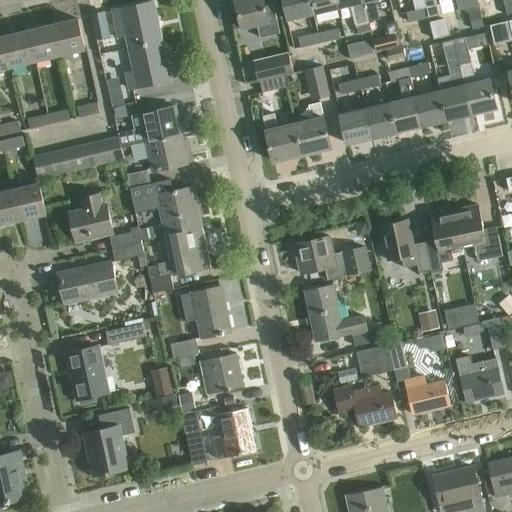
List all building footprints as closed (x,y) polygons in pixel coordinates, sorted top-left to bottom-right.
[(243,0),(236,2),(239,14),(232,16),(235,30),(242,29),(257,25),(258,29),(260,38),(280,34),(273,5),(265,7),(263,0),(243,0)] [(310,0),(283,0),(288,20),(314,14),(310,0)] [(336,0),(310,0),(314,14),(339,8),(336,0)] [(362,0),(336,0),(339,8),(352,5),(359,35),(370,32),(368,22),(368,21),(363,2),(362,0)] [(362,0),(363,2),(368,21),(378,19),(373,0),(362,0)] [(424,0),(427,8),(429,18),(449,13),(447,3),(438,5),(436,0),(424,0)] [(458,11),(478,6),(476,0),(460,0),(456,1),(458,11)] [(511,0),(503,0),(507,15),(511,13),(511,0)] [(129,48),(162,42),(153,3),(113,11),(118,39),(127,37),(129,48)] [(427,8),(406,13),(409,23),(429,18),(427,8)] [(110,36),(105,13),(92,16),(97,39),(110,36)] [(348,27),(346,13),(302,20),(304,34),(348,27)] [(447,18),(430,22),(434,40),(451,35),(447,18)] [(85,49),(78,19),(53,25),(60,55),(85,49)] [(511,32),(509,21),(490,26),(494,43),(511,38),(511,32)] [(53,25),(28,31),(36,61),(60,55),(53,25)] [(318,34),(321,44),(340,39),(338,29),(318,34)] [(36,61),(28,31),(4,37),(11,67),(36,61)] [(321,44),(318,34),(299,39),(301,48),(321,44)] [(4,37),(0,38),(0,69),(11,67),(4,37)] [(394,37),(373,42),(375,54),(379,53),(386,51),(397,49),(394,37)] [(170,81),(162,42),(129,48),(134,71),(126,73),(129,89),(170,81)] [(405,58),(403,47),(397,49),(386,51),(389,62),(405,58)] [(478,52),(458,56),(460,66),(465,86),(472,115),(497,109),(490,80),(476,83),(472,63),(480,61),(478,52)] [(260,81),(284,76),(294,73),(289,54),(256,62),(260,81)] [(429,63),(408,68),(411,78),(431,73),(429,63)] [(322,98),(328,96),(330,96),(323,66),(305,71),(308,83),(318,81),(322,98)] [(389,73),(391,83),(399,81),(411,78),(408,68),(389,73)] [(361,90),(381,85),(379,75),(359,80),(361,90)] [(119,76),(106,79),(113,108),(126,105),(119,76)] [(286,87),(284,76),(260,81),(263,93),(286,87)] [(404,100),(391,103),(397,132),(422,127),(415,98),(411,78),(399,81),(404,100)] [(336,96),(361,90),(359,80),(333,86),(336,96)] [(465,86),(440,92),(447,121),(472,115),(465,86)] [(194,157),(208,155),(197,91),(183,94),(194,157)] [(440,92),(415,98),(422,127),(447,121),(440,92)] [(80,118),(100,113),(98,103),(77,108),(80,118)] [(295,125),(302,155),(331,148),(321,103),(309,106),(312,120),(295,125)] [(373,138),(397,132),(391,103),(366,109),(373,138)] [(126,105),(113,108),(116,118),(128,115),(126,105)] [(141,114),(132,116),(134,130),(144,128),(147,143),(182,135),(176,107),(141,114)] [(366,109),(340,115),(347,144),(373,138),(366,109)] [(68,110),(48,115),(51,125),(71,120),(68,110)] [(302,155),(295,125),(278,129),(275,114),(263,117),(274,162),(302,155)] [(51,125),(48,115),(28,120),(30,129),(51,125)] [(19,122),(0,126),(0,130),(1,136),(21,132),(19,122)] [(188,164),(182,135),(147,143),(153,171),(188,164)] [(25,146),(23,136),(3,141),(5,151),(25,146)] [(119,137),(117,138),(106,140),(111,162),(124,159),(119,137)] [(111,162),(106,140),(94,143),(99,165),(111,162)] [(99,165),(94,143),(82,146),(87,168),(99,165)] [(82,146),(70,149),(75,171),(87,168),(82,146)] [(63,174),(75,171),(70,149),(58,151),(63,174)] [(58,151),(46,154),(51,176),(63,174),(58,151)] [(46,154),(34,157),(39,179),(51,176),(46,154)] [(130,188),(151,184),(148,170),(127,175),(130,188)] [(489,200),(501,197),(494,174),(482,178),(489,200)] [(39,184),(14,190),(21,220),(46,214),(39,184)] [(151,184),(130,188),(133,202),(154,198),(151,184)] [(158,195),(166,235),(201,228),(193,188),(158,195)] [(0,224),(21,220),(14,190),(0,193),(0,224)] [(70,213),(77,241),(113,233),(107,205),(102,206),(99,195),(83,198),(86,210),(70,213)] [(455,210),(463,247),(475,245),(478,262),(503,257),(497,227),(484,230),(478,205),(455,210)] [(437,240),(425,242),(431,270),(431,274),(444,271),(442,263),(453,261),(451,250),(463,247),(455,210),(431,215),(437,240)] [(431,270),(425,242),(414,245),(408,220),(381,226),(388,260),(401,257),(404,268),(417,265),(419,273),(431,270)] [(210,268),(201,228),(166,235),(171,261),(148,266),(153,293),(174,289),(170,273),(174,272),(175,276),(210,268)] [(113,250),(142,243),(139,231),(110,238),(113,250)] [(365,248),(334,254),(330,237),(295,245),(301,274),(326,268),(328,280),(370,271),(365,248)] [(145,255),(142,243),(113,250),(115,262),(145,255)] [(37,270),(57,268),(55,249),(35,252),(37,270)] [(58,274),(65,304),(118,293),(112,262),(58,274)] [(352,333),(353,335),(368,331),(365,314),(341,319),(334,286),(305,292),(316,341),(352,333)] [(201,338),(203,338),(232,332),(222,287),(192,293),(194,302),(183,304),(185,315),(196,313),(201,338)] [(511,300),(509,297),(500,306),(508,315),(511,311),(511,300)] [(436,315),(420,319),(424,334),(439,331),(436,315)] [(482,322),(484,329),(488,327),(494,350),(505,348),(499,318),(482,322)] [(143,323),(106,331),(109,345),(146,337),(143,323)] [(368,331),(353,335),(355,347),(378,341),(376,330),(368,331)] [(441,338),(417,344),(419,352),(431,349),(432,356),(445,353),(441,338)] [(196,339),(171,345),(174,359),(200,353),(196,339)] [(389,345),(392,359),(394,370),(408,367),(402,342),(389,345)] [(360,366),(392,359),(389,345),(357,352),(360,366)] [(67,353),(77,400),(109,393),(99,346),(67,353)] [(202,366),(203,371),(204,376),(208,375),(212,394),(244,387),(236,354),(205,361),(206,365),(202,366)] [(457,359),(459,368),(461,377),(460,377),(467,403),(504,394),(496,359),(473,364),(471,356),(457,359)] [(170,367),(154,371),(160,398),(176,394),(170,367)] [(407,389),(413,415),(451,406),(445,380),(425,385),(423,376),(405,380),(408,389),(407,389)] [(351,385),(334,389),(340,414),(356,410),(360,427),(398,419),(392,393),(372,397),(370,389),(352,393),(351,385)] [(160,398),(147,401),(149,410),(178,404),(176,394),(160,398)] [(218,460),(257,451),(248,408),(217,415),(222,436),(213,438),(218,460)] [(85,434),(94,476),(128,468),(121,436),(135,433),(130,409),(99,416),(102,430),(85,434)] [(196,414),(182,417),(193,465),(207,462),(196,414)] [(0,508),(7,507),(5,502),(24,498),(18,470),(23,469),(19,452),(0,456),(0,508)] [(511,457),(489,463),(494,489),(495,489),(497,498),(511,494),(511,457)] [(473,467),(434,476),(442,511),(456,511),(466,510),(466,511),(483,511),(484,511),(473,467)] [(385,511),(380,490),(350,496),(353,511),(385,511)]
